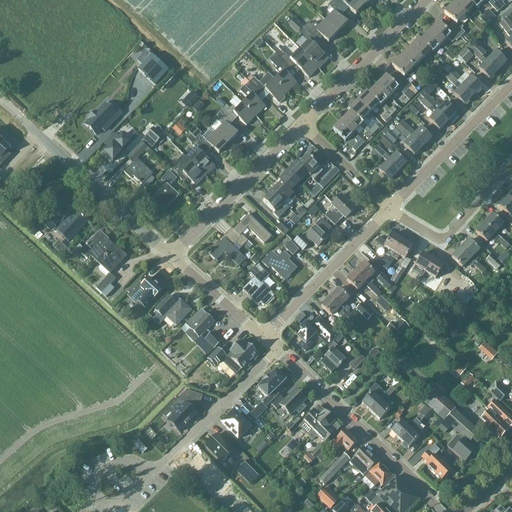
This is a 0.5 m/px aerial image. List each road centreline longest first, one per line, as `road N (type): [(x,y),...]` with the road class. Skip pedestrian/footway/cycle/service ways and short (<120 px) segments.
road 1 (unclassified): [(170,258),(0,98)]
road 2 (unclassified): [(440,511),(275,350)]
road 3 (residential): [(170,258),(304,122)]
road 4 (residential): [(389,209),(262,338)]
road 5 (residential): [(150,473),(275,350)]
road 6 (residential): [(511,85),(389,209)]
road 7 (residential): [(304,122),(425,0)]
road 8 (residential): [(389,209),(442,239),(511,164)]
road 9 (unclassified): [(262,338),(170,258)]
road 10 (residential): [(304,122),(389,209)]
